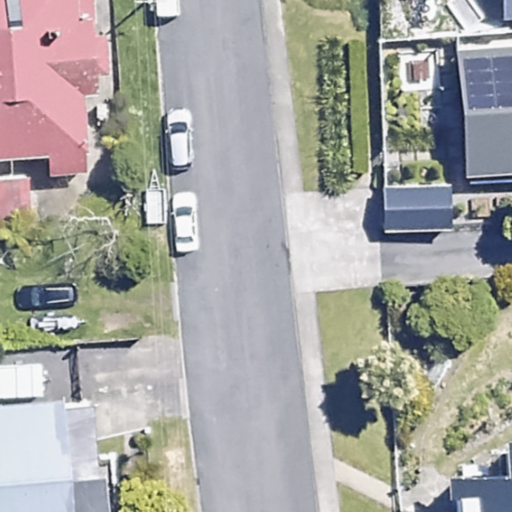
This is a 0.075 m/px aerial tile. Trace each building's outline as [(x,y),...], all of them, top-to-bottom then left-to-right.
[(105,32),(88,32),(86,0),(0,0),(0,162),(43,161),(44,174),(83,172),(80,92),(90,91),(107,91),(105,32)] [(511,19),(511,0),(501,0),(504,20),(511,19)] [(511,168),(511,40),(451,46),(461,172),(511,168)] [(25,176),(0,176),(0,223),(26,222),(25,176)] [(449,184),(384,183),(383,227),(448,229),(449,184)] [(0,511),(92,511),(82,390),(0,396),(0,511)] [(511,511),(511,429),(494,431),(496,461),(435,466),(438,511),(511,511)]
